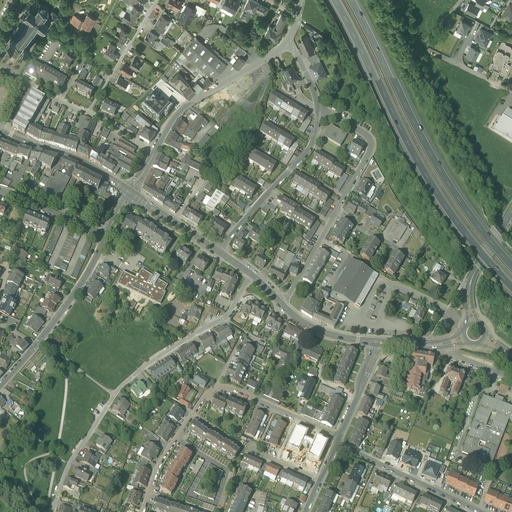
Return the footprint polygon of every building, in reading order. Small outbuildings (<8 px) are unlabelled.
[(182,1),(179,0),(175,0),(171,8),(177,11),(182,1)] [(222,7),(227,10),(232,0),(224,0),(223,5),(222,7)] [(239,2),(234,0),(232,0),(227,10),(233,13),(234,10),(238,4),(239,2)] [(240,18),(247,22),(252,11),(250,11),(251,10),(252,9),(254,10),(254,11),(265,16),(268,9),(258,4),(259,3),(252,0),(247,0),(244,8),(245,8),(240,18)] [(23,16),(22,18),(21,17),(19,19),(21,21),(22,20),(22,21),(23,21),(20,24),(19,24),(19,25),(20,25),(17,28),(16,29),(17,29),(14,32),(14,31),(13,32),(14,33),(13,34),(11,32),(6,39),(12,43),(13,42),(21,47),(20,49),(26,53),(30,47),(28,46),(29,44),(30,45),(31,44),(30,44),(32,40),(32,41),(33,40),(35,37),(36,37),(35,36),(38,33),(40,34),(42,31),(43,31),(44,30),(43,30),(48,23),(49,23),(49,22),(51,19),(55,21),(59,16),(53,11),(51,13),(48,11),(48,8),(47,6),(44,5),(42,5),(36,1),(31,8),(30,7),(29,7),(29,8),(28,10),(27,10),(25,13),(24,15),(23,16)] [(195,11),(201,14),(204,8),(196,4),(194,9),(195,10),(195,11)] [(474,7),(469,4),(464,12),(475,17),(479,9),(474,7)] [(501,16),(510,21),(511,18),(511,5),(509,4),(501,16)] [(134,6),(129,14),(127,17),(134,22),(141,11),(138,9),(134,6)] [(182,19),(187,22),(189,18),(191,19),(195,11),(195,10),(194,9),(187,6),(183,14),(182,13),(179,18),(181,19),(182,19)] [(132,25),(134,22),(127,17),(129,14),(126,12),(122,18),(123,19),(128,22),(132,25)] [(82,26),(89,30),(91,26),(95,19),(92,17),(92,16),(88,14),(84,21),(82,26)] [(275,41),(276,41),(280,33),(280,32),(287,17),(281,14),(275,27),(274,26),(273,29),(269,27),(268,27),(269,27),(265,35),(264,35),(264,36),(265,36),(268,38),(269,38),(271,39),(272,40),(272,39),(275,41)] [(154,27),(163,32),(166,27),(164,26),(168,19),(170,20),(169,19),(168,19),(161,15),(154,27)] [(74,24),(81,27),(82,26),(84,21),(78,17),(74,24)] [(166,27),(163,32),(165,33),(172,22),(170,20),(168,19),(164,26),(166,27)] [(469,25),(461,21),(456,31),(462,34),(464,35),(469,25)] [(312,28),(306,25),(302,22),(300,26),(304,28),(309,32),(312,28)] [(120,39),(123,41),(124,41),(129,33),(122,28),(119,33),(117,31),(114,36),(117,37),(116,37),(120,39)] [(462,34),(456,31),(455,30),(453,35),(460,39),(462,34)] [(479,43),(486,46),(489,40),(492,35),(482,30),(481,31),(480,30),(479,34),(480,34),(478,37),(477,37),(475,40),(476,40),(476,41),(479,43)] [(152,45),(156,48),(160,42),(156,40),(158,37),(150,32),(147,36),(146,36),(144,39),(145,40),(145,41),(152,45)] [(165,34),(162,37),(160,40),(167,46),(169,42),(171,40),(165,34)] [(301,48),(310,43),(306,35),(301,37),(302,39),(298,41),(301,48)] [(214,80),(227,65),(204,45),(196,39),(183,54),(214,80)] [(489,68),(489,69),(492,70),(492,69),(500,72),(499,74),(503,76),(504,76),(504,75),(506,72),(506,70),(505,70),(506,68),(508,69),(509,66),(509,64),(507,63),(508,61),(509,61),(510,61),(511,56),(511,54),(511,47),(511,49),(510,48),(511,47),(510,46),(505,44),(505,42),(503,41),(502,41),(501,42),(499,46),(499,47),(500,48),(499,50),(498,50),(497,50),(493,59),(493,60),(494,61),(493,62),(492,62),(491,63),(489,67),(489,68)] [(103,54),(112,60),(116,54),(113,52),(116,47),(110,43),(103,54)] [(314,50),(310,43),(301,48),(304,54),(314,50)] [(206,45),(204,45),(227,65),(231,68),(233,65),(232,64),(206,45)] [(236,55),(241,59),(246,52),(239,47),(234,54),(236,55)] [(474,49),(470,47),(466,56),(474,60),(479,52),(474,49)] [(67,53),(76,57),(78,53),(70,48),(67,53)] [(65,67),(68,68),(72,61),(73,61),(76,57),(67,53),(60,65),(65,68),(65,67)] [(178,63),(180,65),(186,57),(181,53),(175,61),(178,63)] [(233,65),(239,70),(245,62),(241,59),(236,55),(234,58),(236,59),(232,64),(233,65)] [(310,60),(312,66),(320,62),(318,57),(317,57),(310,60)] [(134,69),(137,71),(142,63),(134,58),(129,66),(134,69)] [(184,61),(197,71),(199,68),(190,61),(191,61),(187,58),(184,61)] [(316,81),(324,78),(322,72),(324,71),(320,62),(312,66),(309,67),(316,81)] [(38,79),(60,92),(62,89),(63,90),(65,86),(64,85),(66,81),(44,68),(43,70),(32,64),(26,73),(25,75),(37,82),(38,79)] [(127,75),(130,76),(131,76),(132,75),(132,73),(131,73),(133,70),(128,67),(124,64),(120,70),(127,75)] [(168,75),(174,68),(171,66),(165,74),(168,75)] [(290,85),(291,87),(292,86),(300,82),(292,66),(283,70),(288,82),(290,85)] [(208,76),(199,68),(197,71),(202,76),(203,77),(204,77),(205,78),(208,76)] [(84,72),(78,83),(81,85),(87,74),(84,72)] [(175,84),(179,79),(182,76),(178,72),(171,80),(175,84)] [(189,84),(182,76),(179,79),(184,84),(187,87),(189,84)] [(201,79),(207,86),(208,85),(210,86),(215,82),(208,76),(205,78),(204,77),(203,77),(201,79)] [(121,87),(124,89),(128,82),(123,80),(119,77),(115,83),(118,85),(118,86),(121,87)] [(96,78),(90,90),(94,92),(100,80),(98,79),(96,78)] [(196,90),(198,92),(204,87),(197,81),(197,80),(191,85),(196,90)] [(173,92),(161,82),(153,91),(161,98),(163,96),(167,99),(173,92)] [(86,87),(81,85),(78,83),(73,91),(82,95),(86,87)] [(189,84),(187,87),(184,84),(180,89),(182,91),(189,98),(196,90),(191,85),(190,84),(189,84)] [(285,92),(289,94),(294,92),(292,86),(291,87),(290,85),(283,89),(285,92)] [(90,100),(94,92),(90,90),(86,87),(82,95),(90,100)] [(151,96),(143,105),(146,108),(144,110),(146,112),(145,113),(152,119),(153,118),(155,120),(157,117),(160,120),(168,111),(169,112),(173,108),(165,101),(164,102),(160,99),(161,98),(153,91),(149,95),(151,96)] [(19,122),(35,94),(33,93),(17,120),(19,122)] [(30,136),(39,141),(42,131),(43,129),(36,125),(46,108),(49,103),(47,101),(35,94),(19,122),(17,120),(13,128),(25,135),(26,134),(30,136)] [(269,102),(275,106),(279,98),(273,94),(269,102)] [(275,106),(280,109),(285,101),(279,98),(275,106)] [(280,109),(286,113),(291,105),(285,101),(280,109)] [(101,111),(112,117),(113,115),(114,116),(116,112),(118,109),(106,103),(101,111)] [(286,113),(292,116),(296,108),(291,105),(286,113)] [(116,112),(121,115),(126,110),(119,106),(118,109),(116,112)] [(51,112),(57,115),(60,109),(54,107),(52,111),(51,112)] [(292,116),(297,120),(302,112),(296,108),(292,116)] [(511,112),(507,110),(502,118),(498,124),(497,126),(494,132),(511,143),(511,112)] [(136,121),(140,116),(135,112),(131,117),(136,121)] [(308,115),(302,112),(297,120),(303,123),(304,122),(305,119),(307,117),(308,115)] [(149,144),(155,134),(149,131),(152,126),(140,116),(136,121),(141,125),(145,129),(139,138),(149,144)] [(198,117),(194,123),(201,128),(202,125),(204,127),(208,123),(198,117)] [(42,131),(45,132),(46,129),(47,130),(50,122),(47,121),(43,129),(42,131)] [(89,136),(91,136),(96,124),(90,121),(85,134),(89,135),(89,136)] [(184,125),(181,123),(178,121),(172,131),(181,137),(182,136),(186,129),(187,128),(186,127),(183,126),(184,125)] [(196,134),(201,128),(194,123),(190,121),(186,127),(187,128),(186,129),(190,131),(191,132),(191,131),(196,134)] [(261,132),(267,136),(271,128),(265,124),(261,132)] [(61,135),(60,137),(64,139),(68,129),(64,127),(61,135)] [(325,138),(340,147),(347,136),(331,127),(325,138)] [(277,131),(271,128),(267,136),(272,139),(277,131)] [(101,137),(106,140),(110,132),(104,129),(101,137)] [(45,132),(42,131),(39,141),(50,144),(53,135),(53,134),(45,132)] [(186,137),(191,140),(193,138),(196,135),(196,134),(191,131),(191,132),(190,131),(186,137)] [(283,135),(277,131),(272,139),(278,142),(283,135)] [(79,144),(80,145),(85,134),(81,132),(77,141),(79,142),(79,144)] [(175,144),(176,142),(178,137),(170,133),(167,140),(175,144)] [(85,134),(80,145),(85,147),(89,136),(89,135),(85,134)] [(57,146),(60,137),(58,137),(53,135),(50,144),(57,146)] [(197,148),(201,149),(210,139),(206,135),(194,148),(197,148)] [(288,138),(283,135),(278,142),(284,146),(288,138)] [(57,146),(64,149),(67,140),(64,139),(60,137),(57,146)] [(76,152),(79,144),(79,142),(77,141),(68,138),(67,140),(64,149),(76,152)] [(294,142),(288,138),(284,146),(289,149),(290,148),(292,146),(293,144),(294,142)] [(173,150),(180,153),(181,151),(190,153),(191,152),(192,147),(175,144),(167,140),(164,145),(169,148),(173,150)] [(351,154),(353,155),(360,143),(355,141),(351,148),(348,152),(349,152),(349,151),(351,152),(351,154)] [(121,147),(120,147),(129,152),(132,146),(127,144),(127,143),(126,146),(121,143),(119,146),(121,147)] [(365,146),(360,143),(353,155),(358,157),(360,153),(365,146)] [(16,157),(17,156),(20,148),(18,148),(18,147),(16,146),(14,145),(14,146),(12,145),(8,144),(4,152),(8,154),(14,156),(16,157)] [(293,144),(292,146),(290,148),(289,149),(289,150),(289,151),(288,153),(286,155),(285,157),(283,160),(281,163),(285,165),(286,166),(288,163),(289,160),(291,158),(292,156),(294,153),(295,151),(296,149),(298,146),(293,144)] [(92,151),(85,147),(80,145),(81,145),(77,153),(88,158),(92,151)] [(136,149),(132,146),(129,152),(126,156),(125,158),(117,154),(114,152),(114,151),(113,150),(111,153),(107,160),(110,162),(112,159),(118,162),(116,165),(112,173),(115,175),(120,167),(130,173),(133,167),(138,157),(133,154),(136,149)] [(120,149),(119,151),(126,156),(129,152),(120,147),(119,149),(120,149)] [(31,150),(28,149),(28,150),(23,148),(20,148),(17,156),(23,158),(28,159),(31,150)] [(90,159),(95,163),(100,156),(101,154),(98,152),(94,150),(90,159)] [(29,162),(37,165),(38,163),(44,154),(41,153),(34,151),(29,162)] [(248,160),(254,163),(259,155),(253,152),(248,160)] [(313,161),(319,164),(323,156),(318,153),(313,161)] [(41,165),(51,170),(58,157),(45,154),(44,154),(38,163),(41,165)] [(263,158),(259,155),(254,163),(260,167),(265,159),(263,158)] [(21,164),(23,158),(17,156),(16,157),(14,156),(13,159),(10,166),(8,168),(13,171),(17,163),(21,164)] [(105,159),(101,156),(100,156),(95,163),(103,167),(107,160),(105,159)] [(168,165),(169,162),(170,161),(159,156),(155,163),(161,166),(162,163),(168,165)] [(319,164),(324,167),(329,159),(323,156),(319,164)] [(4,163),(10,166),(13,159),(8,157),(4,163)] [(62,166),(63,166),(61,170),(67,172),(64,177),(58,174),(54,172),(49,180),(46,186),(39,198),(57,205),(70,180),(74,171),(76,167),(77,164),(78,164),(65,158),(65,159),(64,160),(62,166)] [(64,160),(61,159),(54,172),(58,174),(62,166),(64,160)] [(270,162),(265,159),(260,167),(266,170),(270,162)] [(324,167),(329,171),(330,171),(333,164),(334,163),(329,159),(324,167)] [(103,167),(112,173),(116,165),(110,162),(107,160),(103,167)] [(204,168),(190,161),(188,167),(202,173),(204,168)] [(276,166),(270,162),(266,170),(272,173),(276,166)] [(37,165),(34,169),(31,174),(30,175),(34,177),(40,169),(39,167),(41,165),(38,163),(37,165)] [(167,168),(168,165),(162,163),(161,166),(155,163),(153,167),(165,173),(167,168)] [(329,172),(334,175),(339,167),(333,164),(330,171),(329,171),(329,172)] [(345,170),(339,167),(334,175),(340,179),(341,177),(343,174),(345,170)] [(74,179),(79,181),(85,171),(83,170),(80,169),(77,168),(72,178),(74,179)] [(95,177),(85,171),(79,181),(79,182),(90,187),(94,189),(98,191),(102,182),(102,181),(95,177)] [(155,179),(157,176),(158,173),(151,171),(148,176),(155,179)] [(293,183),(298,186),(303,178),(297,175),(293,183)] [(152,186),(155,179),(148,176),(144,185),(145,185),(145,186),(145,185),(151,188),(152,186)] [(0,185),(7,188),(8,187),(11,182),(4,178),(0,185)] [(72,196),(68,194),(74,182),(73,181),(74,179),(72,178),(60,201),(64,203),(67,205),(72,196)] [(298,186),(304,189),(309,181),(303,178),(298,186)] [(162,184),(164,181),(160,179),(156,188),(152,186),(151,188),(154,190),(157,192),(162,184)] [(234,187),(240,190),(245,183),(239,179),(234,187)] [(207,191),(209,193),(215,183),(210,180),(204,190),(207,191)] [(362,195),(365,197),(366,197),(372,186),(363,180),(356,192),(362,195)] [(303,191),(309,194),(314,184),(309,181),(304,189),(303,191)] [(97,195),(103,198),(106,192),(108,186),(108,184),(102,182),(98,191),(97,194),(97,195)] [(240,190),(246,194),(251,186),(245,183),(240,190)] [(309,194),(314,197),(319,189),(320,188),(314,184),(309,194)] [(153,198),(154,198),(157,192),(154,190),(151,188),(145,185),(145,186),(145,185),(142,191),(147,194),(153,198)] [(257,190),(251,186),(246,194),(252,197),(257,190)] [(314,197),(320,200),(324,192),(319,189),(314,197)] [(204,211),(211,215),(215,210),(220,201),(224,196),(219,192),(216,190),(211,199),(204,210),(204,211)] [(108,193),(106,192),(103,198),(109,200),(111,196),(112,194),(108,193)] [(153,199),(158,202),(162,195),(160,194),(157,192),(154,198),(153,198),(153,199)] [(330,196),(324,192),(320,200),(325,204),(326,202),(328,199),(330,196)] [(197,200),(201,204),(206,196),(202,193),(197,200)] [(158,202),(163,205),(167,198),(165,197),(162,195),(158,202)] [(201,204),(197,200),(195,204),(200,207),(204,210),(211,199),(206,196),(201,204)] [(220,201),(225,205),(229,200),(224,196),(220,201)] [(175,201),(173,204),(179,207),(183,202),(177,198),(175,201)] [(280,207),(283,209),(287,202),(280,198),(279,200),(277,203),(278,204),(281,205),(280,207)] [(169,210),(173,204),(168,200),(164,206),(163,207),(169,210)] [(346,210),(354,214),(356,210),(358,206),(350,201),(346,210)] [(297,208),(287,202),(283,209),(281,211),(285,213),(284,214),(291,218),(296,210),(297,208)] [(190,211),(198,217),(201,213),(197,211),(200,207),(195,204),(194,203),(190,211)] [(179,207),(173,204),(169,210),(175,214),(179,207)] [(266,215),(270,209),(271,208),(269,207),(266,205),(261,211),(266,215)] [(358,211),(364,215),(368,210),(368,209),(367,209),(361,205),(360,207),(358,211)] [(364,215),(369,217),(373,210),(369,207),(367,209),(368,209),(368,210),(364,215)] [(189,222),(197,228),(202,219),(198,217),(190,211),(186,209),(182,217),(189,222)] [(211,215),(216,218),(220,213),(215,210),(211,215)] [(315,221),(296,210),(291,218),(290,220),(309,231),(315,221)] [(33,228),(37,230),(42,219),(28,213),(23,224),(33,228)] [(369,224),(378,229),(383,221),(374,215),(372,219),(369,224)] [(120,233),(127,238),(129,234),(132,236),(134,234),(135,232),(141,222),(141,223),(141,222),(142,221),(142,220),(140,219),(139,220),(137,219),(134,220),(131,218),(127,219),(126,221),(126,222),(125,224),(125,226),(123,229),(122,229),(120,232),(120,233)] [(50,222),(42,219),(37,230),(41,232),(41,231),(46,233),(47,231),(48,230),(49,228),(48,227),(50,222)] [(207,228),(221,237),(227,229),(213,219),(207,228)] [(331,239),(341,245),(352,227),(342,220),(338,226),(336,224),(334,227),(337,228),(331,239)] [(304,239),(309,242),(320,224),(315,221),(309,231),(304,239)] [(163,255),(164,255),(166,252),(170,246),(170,245),(172,242),(168,240),(168,239),(164,237),(162,236),(158,233),(158,234),(156,232),(157,230),(154,227),(151,226),(150,226),(148,225),(149,224),(145,222),(143,224),(141,223),(141,222),(135,232),(134,234),(135,232),(138,234),(137,236),(139,237),(140,236),(143,238),(142,239),(143,238),(146,240),(145,241),(147,243),(148,241),(151,243),(150,245),(151,244),(155,247),(154,247),(154,248),(154,249),(155,248),(158,250),(157,250),(160,252),(160,251),(164,254),(163,255)] [(389,234),(399,241),(407,228),(397,222),(389,234)] [(55,231),(54,234),(53,237),(51,239),(50,242),(49,245),(48,247),(47,250),(45,253),(51,255),(52,253),(53,250),(54,247),(56,244),(57,242),(58,239),(59,236),(60,233),(62,231),(56,228),(55,231)] [(81,236),(70,231),(67,236),(60,253),(58,258),(54,267),(65,271),(67,266),(62,263),(63,261),(69,263),(81,236)] [(256,242),(261,234),(258,232),(256,231),(251,239),(254,241),(256,242)] [(241,242),(244,244),(246,241),(250,235),(244,232),(243,234),(246,236),(241,242)] [(233,246),(241,251),(245,245),(244,244),(241,242),(246,236),(243,234),(242,233),(237,240),(237,239),(234,245),(233,246)] [(261,234),(256,242),(258,243),(261,246),(265,237),(261,234)] [(360,256),(369,261),(379,244),(370,239),(360,256)] [(85,244),(84,247),(83,250),(81,253),(80,255),(79,258),(78,261),(77,264),(75,266),(74,269),(73,272),(72,275),(71,277),(76,280),(77,277),(78,274),(80,271),(81,269),(82,266),(83,263),(84,260),(86,258),(87,255),(88,252),(89,249),(90,247),(85,244)] [(320,251),(336,260),(338,254),(323,245),(320,251)] [(185,265),(186,265),(186,264),(192,255),(188,253),(188,254),(184,251),(184,250),(181,248),(175,257),(175,258),(176,257),(186,264),(185,265)] [(282,266),(288,269),(291,263),(293,259),(295,255),(285,250),(284,251),(279,261),(284,263),(282,266)] [(15,257),(25,262),(27,258),(26,258),(27,255),(18,251),(15,257)] [(303,281),(312,286),(329,256),(320,251),(303,281)] [(385,270),(393,276),(404,258),(395,253),(385,270)] [(44,256),(43,259),(41,262),(40,264),(46,267),(47,264),(48,261),(49,258),(44,256)] [(255,263),(263,269),(268,262),(262,257),(260,256),(259,256),(255,263)] [(199,269),(204,272),(207,267),(207,266),(209,263),(199,257),(193,266),(198,269),(199,269)] [(269,274),(274,277),(277,270),(279,272),(282,266),(284,263),(279,261),(278,260),(277,261),(272,268),(269,274)] [(335,294),(355,305),(360,308),(369,292),(378,276),(351,260),(333,293),(335,294)] [(433,269),(438,272),(441,267),(436,264),(433,269)] [(97,272),(105,278),(110,270),(103,265),(97,272)] [(282,266),(279,272),(285,275),(288,269),(282,266)] [(299,269),(298,269),(292,266),(290,274),(296,276),(299,269)] [(123,272),(118,282),(121,283),(122,283),(126,287),(130,289),(135,290),(136,292),(140,294),(142,293),(147,297),(151,299),(156,300),(157,302),(160,304),(165,294),(163,293),(164,291),(168,286),(159,280),(160,277),(155,274),(153,276),(142,270),(138,275),(136,279),(135,278),(123,272)] [(214,279),(221,283),(225,273),(218,270),(214,279)] [(286,275),(285,275),(279,272),(277,270),(274,277),(283,282),(286,275)] [(7,284),(9,284),(17,288),(19,285),(20,285),(22,279),(22,278),(23,276),(14,272),(12,277),(11,276),(7,284)] [(230,276),(225,273),(221,283),(225,284),(222,292),(223,292),(221,296),(228,299),(229,298),(230,297),(231,298),(232,295),(231,295),(232,292),(233,292),(236,286),(235,285),(237,283),(238,280),(237,280),(237,279),(237,278),(230,275),(230,276)] [(432,281),(441,287),(446,278),(438,273),(436,276),(433,275),(430,279),(433,281),(432,281)] [(52,276),(52,277),(49,284),(48,284),(59,289),(63,281),(52,276)] [(171,284),(191,297),(194,292),(174,279),(171,284)] [(93,284),(90,288),(98,293),(103,287),(94,281),(92,283),(93,284)] [(118,282),(117,284),(160,305),(160,304),(157,302),(156,300),(151,299),(147,297),(142,293),(140,294),(136,292),(135,290),(130,289),(126,287),(122,283),(121,283),(118,282)] [(18,288),(17,288),(9,284),(3,297),(5,298),(12,301),(14,297),(16,298),(18,293),(16,292),(18,288)] [(94,299),(98,293),(90,288),(88,291),(87,290),(85,293),(94,299)] [(317,296),(314,302),(320,305),(323,299),(326,300),(329,295),(330,292),(323,289),(319,297),(317,296)] [(50,299),(48,302),(56,305),(58,302),(59,303),(60,299),(58,298),(58,296),(54,295),(54,296),(51,295),(50,295),(49,297),(50,299)] [(12,301),(5,298),(0,309),(0,312),(10,317),(16,303),(12,301)] [(320,305),(314,302),(308,299),(306,302),(307,302),(301,312),(312,319),(315,314),(316,315),(318,312),(319,310),(318,310),(320,305)] [(54,309),(56,305),(48,302),(47,301),(46,300),(45,303),(43,304),(42,306),(43,307),(43,308),(45,309),(45,310),(46,311),(49,312),(49,311),(52,312),(53,309),(54,309)] [(131,301),(127,306),(132,310),(136,304),(131,301)] [(248,317),(249,314),(254,305),(247,302),(242,313),(248,317)] [(249,314),(256,317),(260,306),(261,305),(257,303),(257,304),(254,303),(254,305),(249,314)] [(337,305),(329,320),(327,319),(324,318),(319,316),(316,315),(315,314),(312,319),(322,323),(325,324),(334,328),(336,323),(341,313),(344,308),(338,306),(337,305)] [(44,315),(46,311),(45,310),(45,309),(43,308),(43,307),(41,308),(37,306),(35,311),(44,315)] [(188,316),(199,320),(202,310),(193,306),(191,310),(190,310),(189,311),(188,316)] [(267,309),(260,306),(256,317),(255,318),(261,321),(267,309)] [(208,313),(216,316),(218,311),(210,307),(208,313)] [(414,317),(421,321),(426,311),(420,308),(417,313),(416,313),(414,317)] [(265,325),(272,328),(277,319),(277,317),(271,314),(265,325)] [(34,316),(30,321),(39,328),(43,323),(41,322),(36,318),(34,316)] [(283,322),(277,319),(272,328),(271,330),(277,333),(280,327),(283,322)] [(35,333),(39,328),(30,321),(26,326),(28,328),(34,332),(35,333)] [(299,340),(302,333),(288,326),(284,334),(299,340)] [(223,327),(220,328),(225,339),(232,335),(230,331),(229,332),(228,330),(228,329),(227,328),(226,329),(225,328),(223,327)] [(220,342),(225,339),(220,328),(215,331),(218,337),(220,342)] [(209,334),(204,337),(210,347),(215,345),(213,340),(209,334)] [(205,350),(210,347),(204,337),(199,340),(202,347),(204,350),(205,350)] [(19,349),(23,352),(28,346),(22,340),(16,347),(19,349)] [(176,353),(182,363),(197,354),(198,354),(195,350),(191,344),(176,353)] [(243,348),(242,351),(252,356),(255,351),(253,350),(250,348),(248,347),(245,346),(244,348),(243,348)] [(280,367),(286,370),(290,361),(289,360),(291,356),(282,351),(279,349),(279,350),(278,350),(276,354),(283,357),(280,364),(281,364),(280,367)] [(309,349),(306,356),(318,362),(319,359),(320,359),(323,353),(317,350),(317,352),(309,349)] [(334,382),(344,386),(357,353),(348,349),(334,382)] [(250,361),(252,356),(242,351),(241,353),(241,354),(240,356),(250,361)] [(413,352),(411,360),(411,362),(423,364),(433,366),(434,356),(424,355),(424,354),(413,352)] [(251,361),(250,361),(240,356),(239,358),(238,361),(248,366),(251,361)] [(168,359),(159,364),(166,374),(175,368),(172,363),(171,363),(168,359)] [(246,371),(248,366),(238,361),(236,364),(237,364),(236,366),(246,371)] [(409,372),(406,389),(418,391),(423,364),(411,362),(410,365),(409,372)] [(157,380),(166,374),(159,364),(151,370),(154,374),(152,375),(153,375),(157,380)] [(433,366),(423,364),(418,391),(406,389),(406,392),(420,397),(423,392),(425,381),(427,381),(429,366),(432,367),(433,366)] [(246,371),(236,366),(235,365),(232,372),(228,380),(239,385),(246,371)] [(383,378),(385,379),(386,376),(388,370),(379,367),(376,376),(383,378)] [(449,382),(452,383),(456,372),(453,371),(453,370),(449,368),(441,391),(444,392),(445,393),(445,392),(449,382)] [(461,374),(456,372),(452,383),(455,385),(454,386),(456,386),(454,391),(453,393),(457,395),(465,374),(461,373),(461,374)] [(198,385),(204,388),(208,382),(198,375),(194,382),(198,385)] [(300,398),(306,401),(311,390),(310,389),(313,382),(301,377),(298,384),(305,387),(300,398)] [(382,384),(389,387),(391,381),(385,379),(383,378),(382,384)] [(147,388),(149,390),(153,387),(147,380),(142,384),(145,388),(146,388),(147,388)] [(130,390),(137,397),(139,396),(140,396),(142,395),(142,394),(142,393),(145,391),(145,388),(142,384),(140,383),(137,385),(134,387),(133,387),(130,390)] [(337,388),(335,391),(322,385),(320,391),(333,397),(334,397),(339,399),(342,390),(337,388)] [(369,395),(377,398),(378,394),(381,388),(373,385),(369,395)] [(179,402),(188,408),(190,403),(185,400),(191,390),(184,386),(178,396),(181,398),(179,402)] [(0,395),(0,397),(3,400),(6,397),(10,393),(5,390),(0,395)] [(29,390),(26,395),(32,398),(34,393),(29,390)] [(263,395),(276,401),(279,396),(265,390),(263,395)] [(225,409),(242,417),(247,406),(244,405),(242,405),(240,402),(238,403),(237,402),(229,398),(227,401),(226,401),(225,398),(220,400),(220,398),(216,396),(211,408),(223,413),(225,409)] [(462,452),(489,463),(490,460),(493,461),(508,419),(510,414),(511,414),(511,406),(502,403),(494,400),(483,396),(462,452)] [(0,407),(1,409),(6,403),(9,399),(6,397),(3,400),(0,397),(0,407)] [(326,413),(335,417),(343,401),(339,399),(334,397),(328,409),(324,408),(322,412),(326,413)] [(130,405),(132,407),(134,404),(131,403),(131,402),(128,398),(125,402),(130,405)] [(364,398),(362,404),(370,407),(372,402),(364,398)] [(120,399),(116,404),(126,411),(130,405),(125,402),(120,399)] [(123,416),(126,411),(116,404),(112,410),(118,414),(123,417),(123,416)] [(367,413),(370,407),(362,404),(358,413),(371,419),(373,416),(367,413)] [(177,422),(179,419),(182,418),(182,416),(183,413),(180,411),(175,407),(175,408),(172,413),(172,414),(170,417),(172,419),(177,422)] [(315,414),(306,410),(304,415),(313,419),(315,414)] [(255,416),(254,418),(261,422),(264,415),(256,411),(254,416),(255,416)] [(313,419),(322,423),(325,415),(322,413),(317,411),(315,414),(313,419)] [(326,413),(325,415),(322,423),(331,427),(335,417),(326,413)] [(359,420),(352,436),(361,440),(368,424),(359,420)] [(278,421),(275,428),(283,431),(284,429),(286,425),(278,421)] [(165,423),(161,429),(170,436),(175,429),(165,423)] [(202,441),(204,441),(210,433),(207,430),(205,429),(204,429),(203,429),(203,427),(201,427),(200,427),(201,426),(199,425),(195,423),(190,431),(190,433),(192,433),(196,435),(196,437),(198,437),(202,439),(202,441)] [(251,423),(249,428),(257,431),(259,426),(251,423)] [(260,432),(257,431),(249,428),(248,430),(247,430),(245,434),(253,438),(254,438),(257,439),(260,432)] [(166,442),(170,436),(161,429),(156,436),(166,442)] [(217,450),(219,450),(225,441),(222,439),(220,438),(219,438),(218,438),(218,436),(216,436),(215,436),(216,435),(214,434),(210,432),(210,433),(204,441),(205,440),(205,442),(207,442),(211,444),(211,446),(213,446),(217,448),(217,450)] [(273,433),(271,438),(278,441),(280,436),(273,433)] [(101,449),(105,452),(112,442),(107,439),(103,436),(96,446),(101,449)] [(153,447),(156,441),(152,438),(150,436),(146,444),(148,445),(148,444),(153,447)] [(357,448),(361,440),(352,436),(348,444),(357,448)] [(277,443),(278,441),(271,438),(268,444),(269,445),(276,448),(277,446),(278,444),(277,443)] [(229,443),(225,441),(219,450),(220,449),(220,451),(222,451),(226,453),(226,455),(228,455),(232,457),(232,459),(234,459),(240,451),(237,448),(235,447),(234,448),(233,447),(233,445),(231,445),(231,444),(229,443)] [(392,442),(386,456),(396,460),(402,446),(392,442)] [(148,445),(145,450),(154,456),(157,457),(160,451),(153,447),(148,444),(148,445)] [(199,451),(214,460),(217,455),(202,446),(199,451)] [(177,460),(175,464),(183,468),(185,468),(186,465),(187,465),(192,455),(181,449),(179,454),(180,454),(179,456),(178,455),(176,460),(177,460)] [(152,460),(154,456),(145,450),(141,457),(144,459),(149,462),(151,463),(152,460)] [(84,458),(91,462),(93,458),(91,457),(92,453),(88,451),(84,458)] [(405,456),(402,464),(405,465),(408,467),(413,455),(406,452),(405,456)] [(100,453),(99,456),(100,457),(103,458),(103,460),(106,462),(108,457),(105,456),(100,453)] [(94,458),(93,458),(91,462),(96,465),(99,460),(100,457),(99,456),(96,454),(94,458)] [(232,463),(217,455),(214,460),(229,468),(232,463)] [(418,461),(420,458),(419,458),(413,455),(408,467),(412,468),(415,469),(418,461)] [(242,463),(248,466),(251,458),(245,456),(242,463)] [(95,468),(96,465),(91,462),(84,458),(82,463),(91,467),(94,468),(95,468)] [(248,466),(254,468),(257,461),(251,458),(248,466)] [(425,464),(421,475),(436,481),(439,473),(441,467),(434,465),(435,461),(429,458),(427,462),(426,462),(425,464)] [(199,460),(184,485),(189,487),(203,462),(199,460)] [(458,462),(485,472),(486,470),(483,469),(459,460),(458,462)] [(263,463),(257,461),(254,468),(258,470),(259,471),(260,470),(263,464),(263,463)] [(169,473),(167,476),(176,481),(178,478),(183,468),(175,464),(172,462),(170,466),(172,467),(171,469),(169,468),(167,472),(169,473)] [(194,492),(198,494),(201,490),(211,472),(214,467),(209,464),(194,492)] [(265,472),(270,475),(274,467),(268,464),(267,466),(264,472),(265,472)] [(355,466),(351,474),(360,478),(363,470),(355,466)] [(280,470),(274,467),(270,475),(276,478),(277,477),(280,470)] [(77,477),(85,481),(87,477),(89,478),(91,475),(92,473),(89,472),(80,468),(78,472),(79,473),(77,477)] [(139,469),(137,476),(146,480),(148,476),(148,475),(149,472),(145,470),(140,469),(139,469)] [(281,479),(287,481),(291,473),(285,471),(284,472),(281,479)] [(217,507),(223,509),(235,474),(229,472),(217,507)] [(287,481),(293,484),(296,476),(291,473),(287,481)] [(445,484),(450,486),(454,475),(449,473),(447,478),(445,484)] [(356,485),(360,478),(351,474),(348,482),(356,485)] [(378,474),(374,483),(381,486),(385,477),(378,474)] [(450,486),(455,488),(459,477),(454,475),(450,486)] [(145,483),(146,480),(137,476),(135,483),(134,484),(138,485),(144,487),(145,486),(145,484),(145,483)] [(178,482),(176,481),(167,476),(165,481),(166,481),(165,483),(164,482),(162,487),(163,487),(161,491),(171,495),(173,492),(178,482)] [(214,500),(221,478),(215,476),(210,493),(208,498),(214,500)] [(293,484),(298,487),(302,479),(296,476),(293,484)] [(392,480),(385,477),(381,486),(388,489),(392,480)] [(455,489),(460,491),(464,479),(459,477),(455,488),(455,489)] [(64,487),(73,491),(75,487),(76,487),(77,485),(78,483),(67,478),(64,487)] [(308,481),(302,479),(298,487),(304,489),(305,487),(308,482),(308,481)] [(460,491),(464,493),(468,482),(469,481),(464,479),(460,491)] [(353,493),(356,485),(348,482),(345,490),(353,493)] [(464,493),(469,495),(473,484),(468,482),(464,493)] [(478,486),(473,484),(469,495),(474,497),(478,486)] [(185,495),(189,487),(184,485),(180,492),(185,495)] [(393,494),(399,497),(404,488),(398,485),(393,494)] [(236,498),(237,499),(247,503),(249,498),(250,495),(252,491),(246,489),(241,487),(236,498)] [(399,497),(406,500),(410,491),(404,488),(399,497)] [(349,501),(353,493),(345,490),(341,498),(343,499),(349,501)] [(131,507),(132,507),(133,506),(134,506),(137,507),(138,503),(139,501),(141,495),(139,494),(132,492),(131,491),(127,504),(131,505),(130,505),(131,507)] [(327,491),(323,499),(332,502),(335,495),(327,491)] [(417,494),(410,491),(406,500),(412,503),(417,494)] [(484,502),(489,504),(493,493),(489,491),(488,491),(484,502)] [(258,504),(264,505),(267,494),(261,492),(259,504),(258,504)] [(489,504),(494,506),(498,496),(498,495),(493,493),(489,504)] [(419,504),(427,508),(431,499),(426,497),(426,496),(423,495),(422,498),(419,504)] [(494,507),(498,509),(503,498),(498,496),(494,506),(494,507)] [(185,503),(213,511),(215,511),(217,507),(187,497),(185,503)] [(498,509),(503,511),(508,499),(503,498),(498,509)] [(169,511),(172,505),(168,504),(168,503),(165,502),(165,503),(163,502),(163,501),(159,500),(159,501),(155,499),(152,509),(153,511),(155,510),(159,511),(169,511)] [(237,499),(231,511),(242,511),(247,503),(237,499)] [(323,499),(320,507),(328,510),(332,502),(323,499)] [(349,501),(343,499),(340,506),(343,508),(345,502),(348,503),(349,501)] [(439,511),(442,505),(431,499),(427,508),(430,510),(430,511),(431,511),(432,510),(435,511),(439,511)] [(503,511),(506,511),(508,511),(511,502),(511,501),(508,499),(503,511)] [(287,501),(285,507),(295,511),(297,506),(287,501)]
